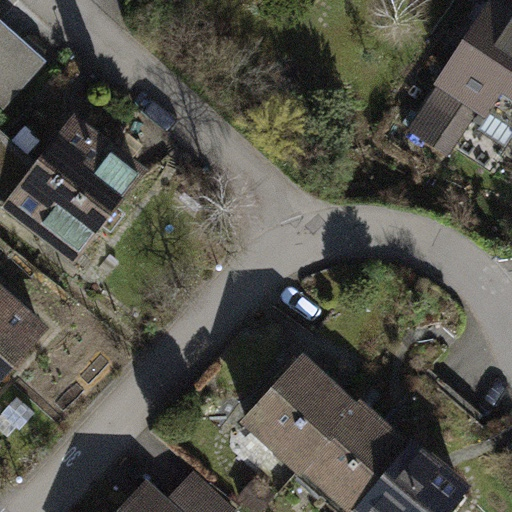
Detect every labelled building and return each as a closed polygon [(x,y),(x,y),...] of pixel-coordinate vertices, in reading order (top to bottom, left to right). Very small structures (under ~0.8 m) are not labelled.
[(511,22),(492,10),(480,28),(464,18),(450,40),(465,50),(445,81),(443,80),(410,130),(447,154),(479,105),(511,126),(511,22)] [(9,204),(42,229),(46,225),(80,252),(140,176),(72,124),(38,167),(3,137),(0,140),(0,189),(11,199),(9,204)] [(0,377),(41,330),(0,293),(0,377)] [(352,408),(303,362),(254,416),(279,439),(272,445),(299,470),(307,461),(352,408)] [(356,405),(352,408),(307,461),(330,481),(325,487),(354,511),(363,499),(405,448),(356,405)] [(409,444),(405,448),(363,499),(377,511),(441,511),(461,487),(409,444)] [(166,511),(163,508),(159,511),(146,511),(134,500),(122,511),(166,511)]
